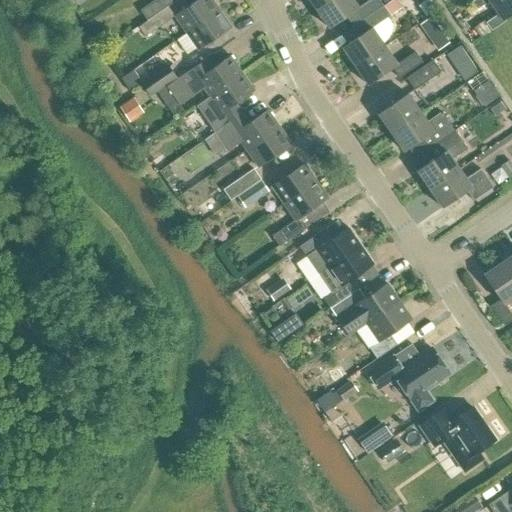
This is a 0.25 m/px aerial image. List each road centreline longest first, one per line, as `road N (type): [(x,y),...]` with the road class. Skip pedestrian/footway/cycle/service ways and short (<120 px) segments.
road 1 (residential): [(429,265),(300,75),(267,0)]
road 2 (residential): [(511,385),(429,265)]
